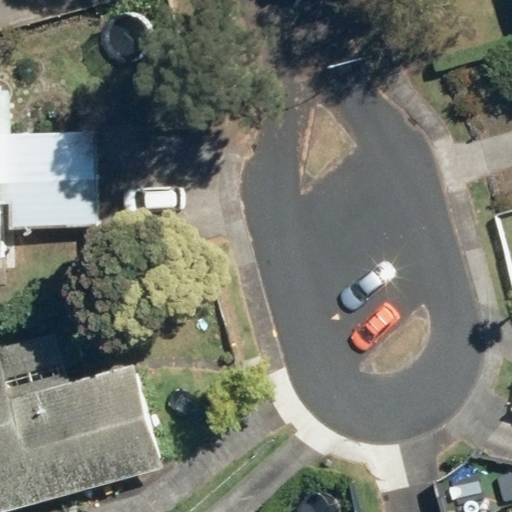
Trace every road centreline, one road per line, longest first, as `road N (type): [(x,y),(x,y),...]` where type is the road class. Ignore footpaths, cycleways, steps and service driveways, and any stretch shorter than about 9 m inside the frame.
road 1 (residential): [(290,42),(379,116),(455,317),(449,375),(411,411),(349,400),(317,360),(263,160)]
road 2 (residential): [(263,160),(290,42)]
